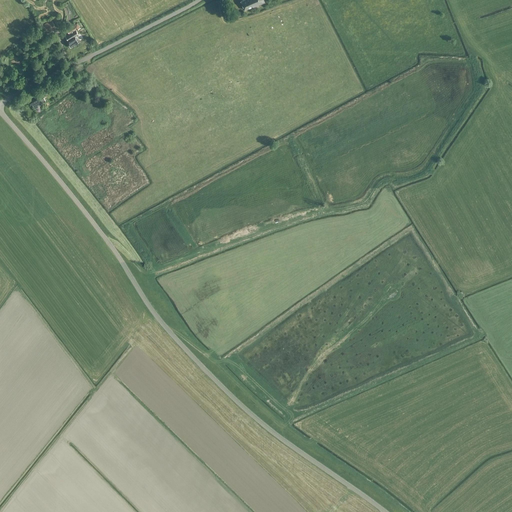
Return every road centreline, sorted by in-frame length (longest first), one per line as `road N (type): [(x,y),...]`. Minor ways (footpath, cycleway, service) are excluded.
road 1 (tertiary): [(383,511),(259,422),(175,339),(0,111)]
road 2 (track): [(473,56),(482,91),(421,175),(386,179),(358,206),(304,217),(147,274),(109,244)]
road 3 (unclassified): [(0,104),(198,0)]
